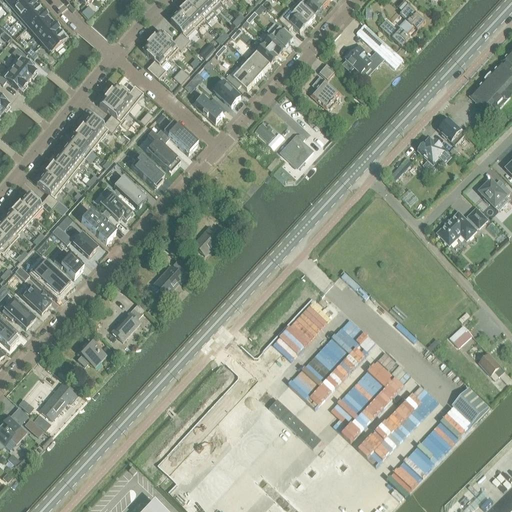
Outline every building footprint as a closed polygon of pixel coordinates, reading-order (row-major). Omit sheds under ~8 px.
[(9,0),(1,7),(9,16),(10,15),(10,14),(26,0),(9,0)] [(28,0),(26,0),(10,14),(10,15),(18,23),(35,8),(35,7),(32,3),(28,0)] [(212,13),(199,0),(196,0),(189,7),(203,21),(204,21),(212,13)] [(221,4),(216,0),(199,0),(212,13),(220,5),(221,4)] [(323,11),(311,0),(308,0),(302,7),(316,19),(323,11)] [(331,3),(328,0),(311,0),(323,11),(331,3)] [(402,50),(426,24),(402,2),(396,9),(402,14),(400,17),(407,23),(400,31),(401,32),(399,34),(386,22),(380,29),(402,50)] [(316,19),(302,7),(299,3),(291,12),(294,15),(308,28),(316,19)] [(203,21),(189,7),(181,15),(196,31),(205,23),(204,21),(203,21)] [(35,8),(18,23),(25,32),(27,30),(43,16),(35,8)] [(196,31),(181,15),(171,25),(182,36),(177,41),(186,49),(190,44),(186,41),(196,31)] [(308,28),(294,15),(287,24),(300,36),(308,28)] [(43,16),(27,30),(35,38),(50,25),(46,20),(43,16)] [(50,25),(35,38),(42,47),(58,33),(60,32),(55,27),(53,28),(50,25)] [(403,62),(365,27),(356,36),(395,71),(403,62)] [(294,43),(280,31),(272,39),(286,51),(294,43)] [(58,33),(42,47),(50,56),(67,41),(62,35),(60,36),(58,33)] [(181,54),(186,49),(177,41),(173,46),(161,35),(152,44),(170,61),(179,52),(181,54)] [(272,39),(269,35),(261,44),(264,47),(265,47),(278,60),(286,51),(272,39)] [(170,61),(152,44),(143,54),(155,65),(148,72),(159,83),(167,75),(162,70),(170,61)] [(206,62),(216,51),(210,46),(200,56),(206,62)] [(265,47),(264,47),(257,56),(270,68),(278,60),(265,47)] [(371,65),(362,56),(365,53),(360,49),(347,62),(348,63),(344,67),(350,73),(353,69),(361,76),(371,65)] [(343,57),(339,50),(334,52),(338,59),(343,57)] [(16,59),(8,69),(28,85),(31,81),(33,83),(37,77),(35,76),(36,75),(22,64),(26,59),(16,51),(12,56),(16,59)] [(257,56),(253,52),(245,61),(249,64),(263,77),(270,68),(257,56)] [(511,53),(470,99),(492,120),(511,98),(511,53)] [(249,64),(241,73),(255,85),(263,77),(249,64)] [(328,83),(335,75),(327,68),(319,76),(328,83)] [(28,85),(8,69),(1,78),(0,77),(0,86),(2,88),(6,83),(20,95),(21,94),(23,95),(27,90),(25,88),(28,85)] [(182,88),(190,79),(182,72),(174,81),(182,88)] [(255,85),(241,73),(234,81),(229,77),(226,80),(238,91),(241,88),(247,93),(255,85)] [(341,97),(320,79),(312,89),(317,93),(311,99),(327,113),(328,112),(329,113),(336,104),(335,104),(341,97)] [(193,82),(190,85),(196,90),(199,87),(193,82)] [(224,85),(215,95),(232,110),(241,100),(224,85)] [(115,88),(107,98),(128,115),(143,97),(134,90),(127,98),(115,88)] [(107,98),(98,108),(111,118),(107,123),(116,131),(128,115),(107,98)] [(205,99),(196,109),(215,128),(225,117),(205,99)] [(0,117),(1,119),(4,115),(5,117),(10,111),(8,110),(9,109),(0,101),(0,117)] [(147,115),(139,124),(144,129),(152,120),(147,115)] [(90,119),(82,129),(100,143),(108,133),(112,136),(113,134),(116,131),(107,123),(102,129),(90,119)] [(456,149),(467,137),(449,122),(448,123),(446,123),(444,125),(444,127),(438,133),(456,149)] [(160,133),(156,137),(160,141),(165,145),(169,141),(188,158),(197,148),(172,125),(163,135),(160,133)] [(276,139),(271,135),(273,133),(269,128),(267,130),(263,126),(257,133),(261,137),(260,138),(264,142),(265,141),(270,145),(276,139)] [(82,129),(74,139),(92,153),(100,143),(82,129)] [(152,133),(147,137),(155,144),(156,146),(160,141),(156,137),(152,133)] [(74,139),(66,148),(84,162),(92,153),(74,139)] [(298,171),(313,155),(302,145),(305,142),(302,139),(299,142),(296,140),(281,156),(298,171)] [(419,155),(427,163),(422,168),(431,177),(438,169),(435,166),(439,162),(445,167),(451,161),(442,153),(444,151),(435,144),(434,146),(430,142),(425,149),(422,149),(419,153),(420,154),(419,155)] [(155,144),(145,154),(170,177),(180,167),(170,158),(168,159),(166,157),(167,155),(156,146),(155,144)] [(66,148),(59,158),(77,172),(84,162),(66,148)] [(458,155),(453,150),(449,153),(455,158),(458,155)] [(135,165),(130,170),(154,192),(156,193),(162,186),(161,184),(163,181),(151,170),(153,168),(138,154),(131,161),(135,165)] [(59,158),(52,167),(70,181),(77,172),(59,158)] [(407,160),(390,179),(395,184),(412,165),(407,160)] [(52,167),(44,177),(62,191),(70,181),(52,167)] [(44,177),(36,187),(48,197),(44,203),(53,210),(58,204),(54,201),(56,198),(62,191),(44,177)] [(123,179),(113,190),(138,212),(147,202),(123,179)] [(491,184),(480,195),(485,201),(484,202),(489,206),(490,205),(498,214),(509,202),(507,199),(511,195),(502,187),(498,191),(491,184)] [(107,189),(99,197),(105,202),(100,207),(106,212),(102,216),(106,220),(110,216),(118,223),(120,220),(121,221),(122,220),(124,223),(125,222),(126,222),(130,218),(130,217),(131,216),(130,215),(131,213),(124,207),(122,208),(112,199),(114,196),(107,189)] [(401,200),(410,210),(418,202),(410,192),(401,200)] [(28,197),(18,206),(33,220),(42,211),(48,216),(53,210),(44,203),(39,207),(28,197)] [(18,206),(10,216),(25,230),(33,220),(18,206)] [(468,220),(479,230),(487,223),(476,212),(468,220)] [(90,214),(81,224),(106,247),(115,237),(93,217),(90,214)] [(10,216),(2,224),(17,238),(25,230),(10,216)] [(459,216),(438,236),(449,248),(460,237),(466,243),(476,233),(459,216)] [(2,224),(0,226),(0,238),(10,249),(19,240),(17,238),(2,224)] [(492,224),(486,231),(495,239),(500,233),(492,225),(492,224)] [(204,258),(221,241),(222,242),(227,235),(219,228),(213,234),(209,230),(193,248),(204,258)] [(82,237),(73,247),(88,260),(97,251),(82,237)] [(0,238),(0,255),(1,256),(0,256),(2,258),(10,249),(0,238)] [(63,253),(54,263),(74,282),(83,272),(63,253)] [(172,290),(189,272),(178,263),(174,268),(180,274),(178,277),(170,269),(165,275),(164,275),(161,279),(160,279),(161,279),(155,285),(161,291),(159,292),(167,299),(174,291),(172,290)] [(43,265),(33,276),(49,291),(50,290),(59,298),(68,288),(43,265)] [(468,271),(464,275),(468,279),(472,275),(468,271)] [(345,276),(341,280),(356,293),(360,289),(345,276)] [(28,286),(19,297),(41,317),(50,307),(44,300),(40,296),(39,296),(28,286)] [(360,291),(357,294),(366,303),(369,299),(360,291)] [(4,312),(2,314),(11,323),(13,321),(25,332),(35,322),(13,302),(3,312),(4,312)] [(149,309),(142,303),(138,308),(145,313),(149,309)] [(140,326),(136,323),(145,314),(137,307),(129,316),(111,335),(122,345),(140,326)] [(0,325),(0,342),(2,344),(1,345),(9,352),(18,342),(11,335),(10,336),(4,330),(5,330),(1,326),(0,325)] [(473,339),(464,329),(450,341),(459,351),(473,339)] [(436,342),(428,350),(431,353),(440,345),(436,342)] [(106,359),(89,344),(78,356),(81,358),(77,363),(85,370),(89,366),(94,371),(106,359)] [(499,381),(505,376),(489,358),(480,367),(491,380),(495,377),(499,381)] [(51,424),(68,404),(70,406),(76,399),(62,387),(40,414),(51,424)] [(469,391),(452,409),(472,427),(488,410),(469,391)] [(313,452),(321,443),(277,402),(269,411),(284,425),(303,443),(313,452)] [(14,436),(20,429),(9,419),(2,426),(4,428),(0,431),(0,450),(3,451),(4,449),(5,449),(12,442),(11,442),(15,437),(14,436)] [(30,424),(24,419),(21,423),(27,428),(30,424)] [(132,469),(128,473),(133,477),(136,474),(132,469)]
